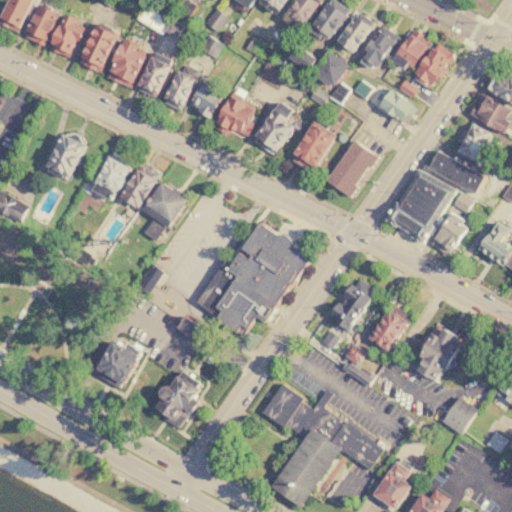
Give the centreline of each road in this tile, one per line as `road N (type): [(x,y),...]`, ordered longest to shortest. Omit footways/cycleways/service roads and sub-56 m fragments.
road 1 (secondary): [(0,56),(335,223)]
road 2 (primary): [(255,511),(0,368)]
road 3 (residential): [(173,489),(339,250)]
road 4 (residential): [(363,216),(511,10)]
road 5 (primary): [(0,391),(214,511)]
road 6 (secondary): [(352,232),(511,318)]
